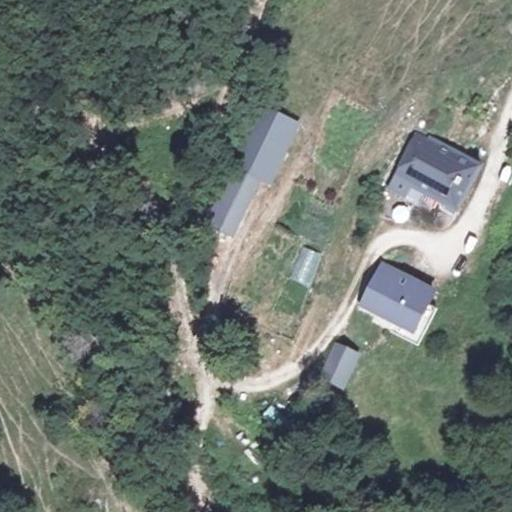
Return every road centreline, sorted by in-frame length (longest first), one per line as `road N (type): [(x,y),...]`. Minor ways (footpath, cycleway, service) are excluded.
road 1 (track): [(224,511),(200,440),(210,386),(178,305),(172,236),(261,0)]
road 2 (track): [(210,386),(296,370),(354,294),(378,246),(406,236),(442,247),(471,217),(511,122)]
